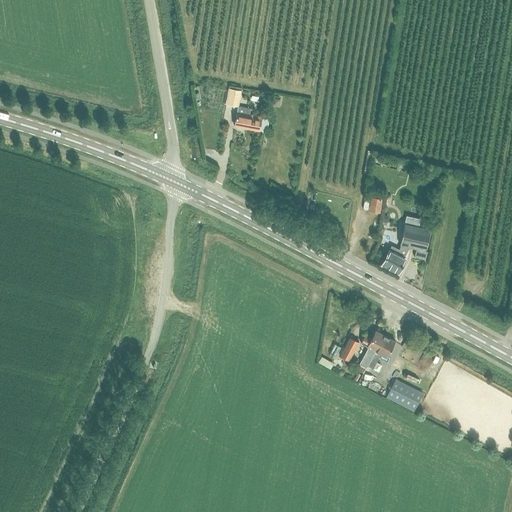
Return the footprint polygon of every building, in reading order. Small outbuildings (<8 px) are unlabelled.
[(238,107),(241,92),(229,89),(226,104),(238,107)] [(238,107),(235,126),(259,131),(262,117),(250,115),(251,109),(238,107)] [(379,212),(381,199),(372,197),(370,211),(379,212)] [(391,246),(389,250),(381,265),(398,274),(406,258),(404,258),(408,249),(409,247),(415,248),(414,257),(425,259),(427,251),(425,250),(430,229),(404,224),(400,245),(401,245),(399,249),(391,246)] [(376,330),(371,339),(365,336),(361,344),(367,347),(371,350),(368,355),(372,357),(376,351),(380,343),(383,344),(387,336),(376,330)] [(372,357),(367,366),(373,369),(381,354),(387,357),(395,341),(387,336),(383,344),(380,343),(376,351),(372,357)] [(350,337),(340,355),(349,360),(359,342),(350,337)] [(364,357),(361,362),(367,365),(370,360),(364,357)] [(388,359),(378,371),(387,379),(397,367),(388,359)] [(395,379),(385,398),(413,412),(423,394),(395,379)]
